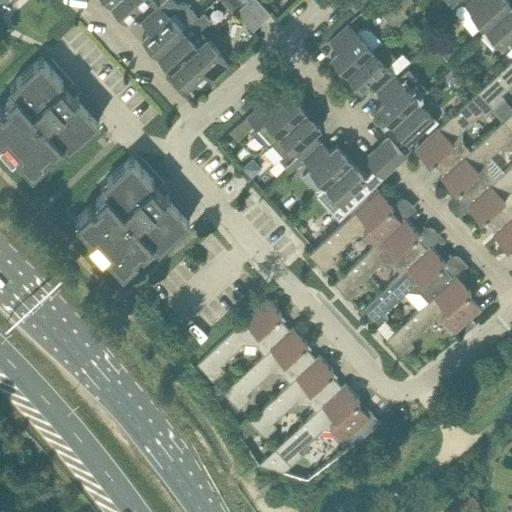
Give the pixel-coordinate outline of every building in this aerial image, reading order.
[(112,0),(111,2),(126,18),(132,12),(141,21),(160,4),(163,0),(112,0)] [(163,0),(160,4),(141,21),(149,30),(142,36),(157,53),(160,50),(183,29),(198,15),(186,1),(180,1),(177,3),(174,0),(163,0)] [(261,21),(270,12),(259,0),(246,0),(244,2),(261,21)] [(411,0),(379,0),(378,1),(389,18),(413,2),(411,0)] [(462,0),(462,1),(470,9),(469,10),(485,26),(511,3),(508,0),(462,0)] [(261,21),(244,2),(235,10),(252,29),(261,21)] [(500,43),(511,31),(511,3),(485,26),(500,43)] [(203,10),(198,15),(183,29),(160,50),(157,53),(172,69),(175,67),(181,61),(198,45),(197,45),(206,36),(199,28),(210,18),(203,10)] [(348,23),(329,40),(337,48),(331,55),(346,71),(351,67),(380,40),(370,29),(367,27),(363,27),(359,28),(356,31),(348,23)] [(198,45),(181,61),(175,67),(172,69),(187,85),(203,71),(211,80),(229,63),(206,36),(197,45),(198,45)] [(387,65),(395,56),(380,40),(351,67),(346,71),(361,88),(368,82),(376,90),(394,73),(387,65)] [(0,135),(2,137),(6,133),(19,147),(14,151),(31,170),(47,156),(44,154),(50,149),(52,151),(62,143),(67,149),(99,120),(76,95),(74,97),(66,89),(55,99),(50,94),(63,81),(41,56),(16,79),(9,85),(15,91),(5,100),(7,103),(2,108),(0,105),(0,135)] [(511,58),(477,90),(493,108),(504,97),(501,93),(511,82),(511,58)] [(418,98),(408,88),(418,78),(407,66),(397,76),(394,73),(376,90),(384,99),(377,105),(392,122),(397,118),(418,98)] [(283,99),(274,90),(246,116),(269,142),(298,115),(305,109),(289,92),(283,99)] [(478,114),(481,118),(493,108),(477,90),(415,148),(429,163),(432,160),(444,173),(470,149),(462,140),(462,129),(478,114)] [(392,122),(407,138),(422,125),(427,131),(438,120),(418,98),(397,118),(392,122)] [(313,132),(320,126),(305,109),(298,115),(269,142),(282,156),(279,159),(289,170),(302,158),(321,141),(313,132)] [(511,110),(503,119),(511,128),(511,110)] [(507,146),(511,141),(511,128),(503,119),(470,149),(444,173),(441,176),(455,191),(458,188),(470,201),(496,177),(488,168),(488,157),(504,142),(507,146)] [(241,121),(230,131),(238,139),(249,129),(241,121)] [(396,162),(405,154),(388,135),(379,144),(396,162)] [(321,141),(302,158),(310,166),(302,174),(318,190),(345,166),(351,160),(336,143),(329,149),(321,141)] [(364,157),(374,167),(382,175),(391,167),(374,148),(364,157)] [(145,198),(140,193),(154,180),(131,155),(107,178),(114,186),(108,192),(106,189),(95,199),(98,202),(93,206),(90,204),(75,218),(92,236),(97,232),(103,239),(109,246),(105,250),(122,269),(137,255),(135,253),(140,248),(142,250),(152,242),(158,248),(189,219),(167,194),(164,196),(156,188),(145,198)] [(382,175),(374,167),(365,175),(351,160),(345,166),(318,190),(315,192),(330,208),(339,200),(348,210),(383,176),(382,175)] [(511,162),(496,177),(470,201),(467,204),(481,220),(484,217),(496,230),(511,215),(511,162)] [(392,203),(379,188),(308,253),(324,270),(336,259),(332,255),(356,233),(367,234),(375,243),(396,224),(401,220),(389,206),(392,203)] [(511,215),(496,230),(493,233),(507,248),(510,245),(511,247),(511,215)] [(401,220),(396,224),(375,243),(353,264),(349,267),(334,281),(350,298),(362,287),(358,283),(381,261),(393,262),(401,271),(422,253),(427,248),(415,235),(418,232),(404,217),(401,220)] [(430,245),(427,248),(422,253),(401,271),(381,290),(375,296),(360,309),(376,326),(388,315),(384,311),(407,289),(419,291),(427,300),(448,281),(453,276),(441,263),(444,260),(430,245)] [(456,273),(453,276),(448,281),(427,300),(407,319),(401,324),(386,338),(402,355),(413,344),(410,340),(434,318),(445,319),(454,329),(480,305),(467,291),(470,288),(456,273)] [(281,313),(267,298),(197,362),(212,379),(224,368),(221,364),(244,342),(256,343),(264,352),(283,335),(290,329),(278,316),(281,313)] [(250,396),(247,392),(270,370),(282,371),(290,381),(309,364),(316,357),(304,344),(307,341),(293,326),(290,329),(283,335),(264,352),(223,390),(238,407),(250,396)] [(276,424),(272,420),(296,399),(308,400),(316,409),(335,392),(342,385),(330,372),(333,369),(319,354),(316,357),(309,364),(290,381),(249,418),(264,435),(276,424)] [(335,392),(316,409),(275,447),(259,462),(283,470),(302,453),(298,449),(322,427),(334,428),(343,438),(369,414),(356,401),(359,398),(345,382),(342,385),(335,392)] [(276,487),(270,479),(258,487),(264,495),(276,487)]
